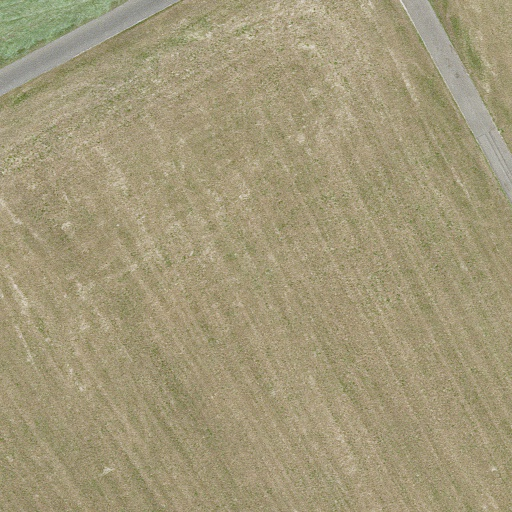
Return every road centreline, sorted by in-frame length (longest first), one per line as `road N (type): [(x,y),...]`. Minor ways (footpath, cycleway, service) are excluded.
road 1 (track): [(404,0),(511,196)]
road 2 (track): [(188,0),(0,96)]
